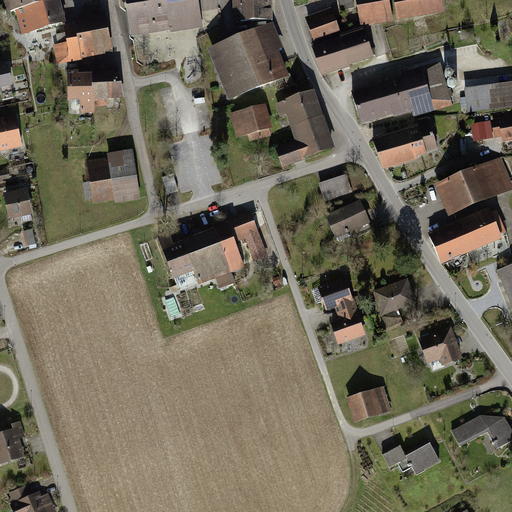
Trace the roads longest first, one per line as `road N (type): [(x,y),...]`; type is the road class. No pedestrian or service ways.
road 1 (residential): [(257,185),(346,436),(511,378)]
road 2 (tertiary): [(511,378),(363,152)]
road 3 (residential): [(0,265),(257,185)]
road 4 (residential): [(0,285),(71,511)]
road 5 (tertiary): [(363,152),(315,79),(287,0)]
